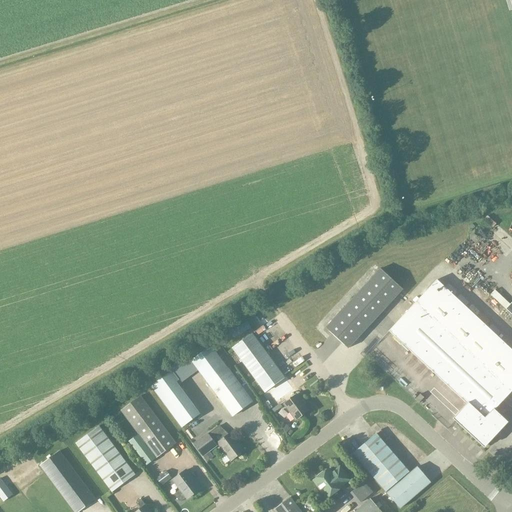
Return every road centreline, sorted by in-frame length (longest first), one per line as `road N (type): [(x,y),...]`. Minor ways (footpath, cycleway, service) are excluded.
road 1 (track): [(0,451),(264,293)]
road 2 (unclassified): [(351,414),(378,402),(396,406),(511,505)]
road 3 (unclassified): [(217,511),(351,414)]
road 4 (track): [(264,293),(384,219),(393,239)]
road 5 (unclassified): [(278,314),(351,414)]
